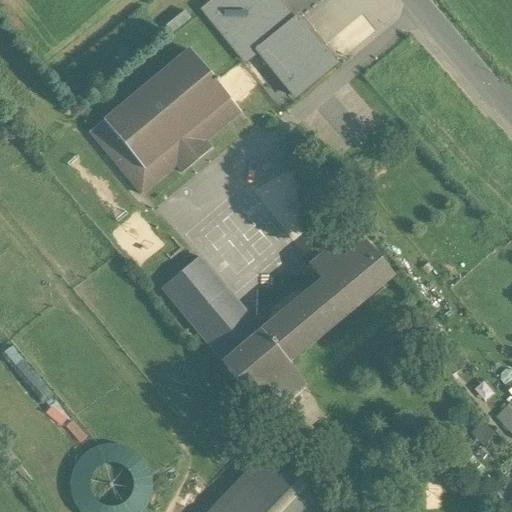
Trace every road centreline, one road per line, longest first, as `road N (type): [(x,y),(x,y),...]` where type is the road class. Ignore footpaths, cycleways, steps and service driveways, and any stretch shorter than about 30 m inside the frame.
road 1 (track): [(74,511),(0,367)]
road 2 (tertiary): [(511,108),(420,0)]
